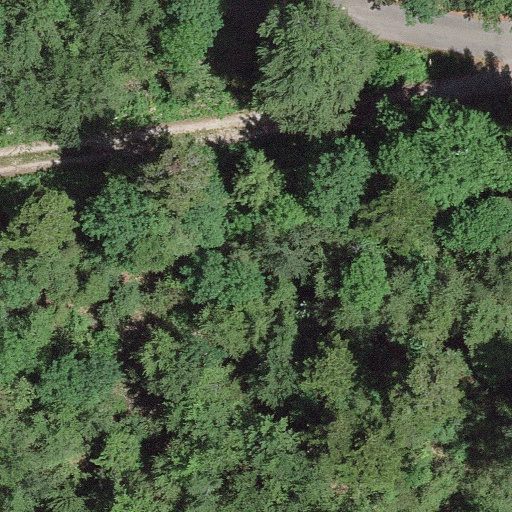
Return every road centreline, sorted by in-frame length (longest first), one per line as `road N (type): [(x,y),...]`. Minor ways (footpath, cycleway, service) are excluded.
road 1 (track): [(0,169),(368,110),(511,72)]
road 2 (track): [(236,0),(511,47)]
